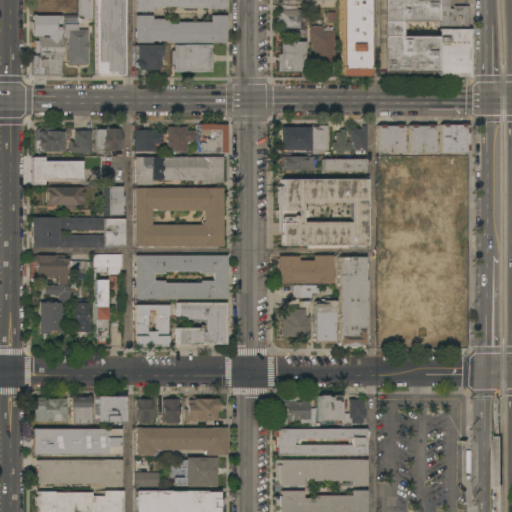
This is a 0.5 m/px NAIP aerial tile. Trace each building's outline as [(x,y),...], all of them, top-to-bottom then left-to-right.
[(76,0),(92,0),(92,19),(82,19),(82,16),(76,16),(76,0)] [(94,75),(94,0),(122,0),(122,75),(94,75)] [(134,0),(225,0),(225,9),(209,9),(209,7),(176,7),(176,6),(162,6),(162,8),(151,8),(151,11),(134,11),(134,0)] [(366,0),(366,76),(338,76),(338,0),(366,0)] [(378,0),(433,0),(433,71),(425,71),(425,73),(421,73),(421,72),(416,72),(416,73),(412,73),(412,71),(396,71),(396,73),(392,73),(392,72),(388,72),(388,73),(383,73),(383,72),(378,72),(378,0)] [(448,0),(448,8),(453,8),(453,5),(467,5),(467,26),(437,26),(437,0),(448,0)] [(282,9),(282,4),(299,4),(299,11),(303,11),(303,27),(300,27),(300,28),(277,28),(277,27),(275,27),(275,19),(277,19),(277,9),(282,9)] [(327,21),(327,12),(335,12),(335,21),(327,21)] [(29,76),(29,55),(34,55),(34,40),(36,40),(36,36),(30,36),(30,14),(34,14),(34,15),(59,15),(59,23),(54,23),(54,26),(59,26),(59,36),(60,36),(60,56),(58,56),(58,73),(59,73),(59,76),(29,76)] [(225,42),(167,42),(167,40),(151,40),(151,42),(133,42),(133,37),(133,31),(133,15),(150,15),(150,18),(162,18),(162,20),(167,20),(167,23),(176,23),(176,21),(209,21),(209,15),(225,15),(225,42)] [(66,63),(67,38),(63,38),(63,23),(82,24),(81,29),(87,29),(86,64),(66,63)] [(332,64),(312,64),(312,50),(310,50),(310,42),(307,42),(307,30),(308,30),(308,25),(321,25),(321,27),(324,27),(324,26),(331,26),(331,30),(332,30),(332,64)] [(436,76),(437,28),(470,28),(470,40),(469,76),(436,76)] [(304,71),(277,71),(277,53),(280,53),(280,41),(303,41),(304,71)] [(161,44),(160,65),(157,69),(138,69),(138,67),(136,67),(134,65),(134,62),(135,60),(135,53),(132,53),(132,45),(135,45),(135,44),(161,44)] [(211,71),(171,72),(171,64),(169,64),(169,50),(171,50),(171,44),(211,44),(211,71)] [(438,124),(440,124),(440,123),(446,122),(446,124),(459,124),(459,123),(464,123),(464,124),(466,124),(466,126),(468,126),(468,132),(466,132),(466,144),(467,144),(467,150),(466,150),(466,152),(438,152),(438,124)] [(225,140),(229,140),(229,150),(225,150),(225,152),(197,152),(197,123),(213,123),(213,124),(225,124),(225,140)] [(375,125),(377,125),(377,124),(383,124),(383,125),(394,125),(394,123),(400,123),(400,125),(402,125),(402,153),(390,153),(390,144),(387,144),(387,152),(375,152),(375,125)] [(407,125),(408,125),(408,124),(414,124),(414,125),(426,125),(426,124),(431,124),(431,125),(433,125),(433,152),(422,152),(422,144),(418,144),(418,152),(407,152),(407,125)] [(326,148),(323,148),(323,151),(320,151),(320,150),(316,150),(316,154),(311,154),(311,149),(310,126),(317,126),(317,125),(326,125),(326,148)] [(365,149),(351,150),(351,142),(349,142),(349,150),(342,150),(342,153),(334,153),(334,150),(330,150),(330,148),(329,148),(329,146),(330,146),(330,141),(334,141),(334,138),(333,138),(333,135),(334,135),(334,131),(339,131),(339,129),(344,128),(344,141),(348,141),(348,128),(360,128),(359,125),(365,125),(365,149)] [(54,127),(54,130),(64,130),(64,151),(36,151),(36,150),(33,150),(33,133),(39,126),(54,127)] [(120,150),(101,150),(101,149),(94,149),(94,126),(110,126),(110,128),(120,128),(120,150)] [(165,126),(185,126),(185,130),(193,130),(193,140),(186,140),(186,151),(166,152),(165,126)] [(309,126),(308,150),(279,150),(279,126),(309,126)] [(133,129),(153,129),(153,132),(158,132),(158,143),(154,143),(154,147),(156,147),(156,151),(151,151),(151,153),(135,153),(135,151),(133,151),(133,129)] [(89,152),(69,152),(69,151),(68,151),(68,140),(72,140),(72,130),(89,130),(89,152)] [(221,156),(221,182),(209,182),(209,183),(199,183),(199,180),(149,180),(149,184),(132,184),(132,156),(221,156)] [(312,156),(312,170),(281,170),(281,156),(312,156)] [(42,180),(42,184),(30,184),(30,157),(42,157),(42,160),(80,161),(80,180),(42,180)] [(363,159),(363,171),(321,171),(321,158),(363,159)] [(113,170),(113,179),(99,179),(100,169),(113,170)] [(364,179),(364,245),(280,245),(280,242),(278,242),(278,234),(280,234),(280,231),(277,231),(277,217),(273,217),(273,209),(277,209),(276,186),(279,186),(279,179),(364,179)] [(120,195),(122,195),(122,205),(120,205),(120,215),(107,215),(107,216),(101,216),(101,215),(98,215),(98,206),(101,206),(101,186),(120,186),(120,195)] [(82,187),(83,204),(75,204),(75,207),(72,210),(66,209),(63,207),(63,205),(45,205),(44,187),(82,187)] [(221,187),(221,246),(132,246),(132,187),(221,187)] [(30,217),(102,217),(102,218),(122,218),(122,246),(102,246),(102,248),(30,247),(30,217)] [(66,284),(57,284),(57,282),(54,282),(54,275),(38,275),(38,276),(35,276),(35,262),(31,262),(31,255),(35,255),(35,254),(63,255),(63,256),(66,256),(66,284)] [(120,254),(120,266),(118,266),(118,274),(106,274),(106,273),(105,273),(105,271),(101,271),(101,272),(92,272),(92,274),(91,274),(91,282),(89,282),(89,273),(82,273),(82,282),(72,282),(72,269),(69,269),(69,260),(92,260),(92,254),(120,254)] [(225,255),(225,298),(133,298),(133,276),(132,276),(132,273),(133,273),(133,270),(132,270),(132,265),(133,265),(133,255),(225,255)] [(276,255),(297,255),(297,260),(311,260),(311,256),(335,256),(335,266),(331,266),(331,283),(276,283),(276,255)] [(337,256),(364,256),(364,263),(365,263),(365,268),(364,268),(364,279),(365,279),(365,326),(366,326),(366,335),(365,335),(365,345),(357,345),(357,347),(346,347),(346,345),(337,345),(337,256)] [(105,284),(107,284),(107,286),(105,287),(105,289),(107,289),(107,292),(105,292),(105,307),(106,307),(106,309),(107,309),(107,316),(106,316),(106,319),(105,319),(105,337),(104,337),(104,343),(95,343),(95,338),(94,338),(94,319),(93,319),(93,307),(94,307),(94,306),(92,306),(92,303),(94,303),(94,296),(93,296),(92,294),(94,294),(94,280),(100,280),(100,277),(102,277),(102,280),(105,280),(105,284)] [(69,285),(68,302),(56,301),(57,294),(43,294),(44,285),(69,285)] [(317,285),(317,293),(309,293),(309,297),(291,297),(291,285),(317,285)] [(70,332),(70,302),(72,302),(72,298),(87,298),(87,299),(90,299),(90,302),(88,302),(88,332),(70,332)] [(313,312),(312,312),(312,303),(312,301),(319,301),(319,299),(330,299),(330,300),(333,300),(333,312),(332,312),(333,341),(331,341),(331,342),(314,342),(314,341),(313,341),(313,312)] [(59,330),(49,330),(49,333),(39,333),(39,330),(37,330),(37,301),(40,301),(40,300),(51,300),(51,302),(59,302),(59,330)] [(279,337),(279,316),(282,316),(282,309),(297,309),(297,300),(305,300),(305,316),(307,316),(307,337),(279,337)] [(223,302),(223,344),(174,344),(174,327),(198,327),(198,325),(202,325),(202,318),(183,319),(183,316),(174,316),(174,302),(223,302)] [(167,304),(167,346),(141,346),(141,348),(135,348),(135,346),(133,346),(133,304),(167,304)] [(70,423),(70,406),(69,406),(69,396),(73,396),(73,397),(86,397),(86,395),(90,395),(90,406),(89,406),(89,423),(70,423)] [(95,398),(94,398),(94,395),(124,395),(124,398),(122,398),(122,421),(95,421),(95,398)] [(294,395),(294,396),(298,396),(298,401),(309,401),(309,408),(314,408),(314,426),(307,426),(307,424),(295,424),(295,419),(283,419),(283,425),(273,425),(273,397),(275,395),(294,395)] [(316,395),(325,395),(325,396),(330,396),(330,395),(338,395),(339,420),(317,420),(316,395)] [(48,397),(48,398),(65,398),(65,421),(34,421),(34,414),(33,414),(32,397),(48,397)] [(151,398),(151,419),(150,419),(150,423),(137,423),(137,419),(134,419),(134,398),(151,398)] [(160,399),(177,398),(178,413),(180,413),(180,417),(178,417),(178,421),(177,421),(177,423),(164,424),(164,421),(161,421),(160,399)] [(217,398),(217,411),(215,411),(215,420),(194,420),(194,419),(193,419),(193,421),(182,421),(182,408),(186,408),(186,399),(191,399),(191,398),(217,398)] [(363,399),(363,409),(364,409),(364,418),(362,418),(362,423),(350,423),(350,425),(341,425),(341,413),(347,413),(347,399),(363,399)] [(139,427),(139,428),(210,428),(210,427),(225,427),(225,455),(204,455),(204,450),(152,450),(152,454),(151,454),(151,455),(134,455),(134,427),(139,427)] [(119,428),(119,454),(31,455),(31,428),(119,428)] [(364,428),(364,454),(274,454),(274,452),(272,452),(272,446),(274,446),(274,445),(271,445),(271,438),(273,438),(273,437),(272,437),(272,430),(273,430),(273,429),(364,428)] [(490,436),(495,436),(499,436),(499,487),(490,487),(490,436)] [(214,457),(214,486),(184,486),(184,485),(173,485),(173,478),(183,478),(183,468),(178,468),(178,460),(184,460),(184,457),(214,457)] [(120,459),(120,481),(121,481),(121,484),(120,484),(120,486),(118,486),(118,487),(115,487),(115,486),(110,486),(99,486),(99,483),(55,483),(55,485),(51,485),(51,483),(34,483),(34,472),(34,469),(36,469),(36,460),(120,459)] [(364,485),(350,485),(350,480),(311,481),(311,478),(308,478),(308,480),(304,480),(304,478),(301,478),(301,485),(301,487),(294,487),(294,485),(285,485),(285,487),(279,487),(279,483),(277,483),(277,480),(273,480),(273,459),(364,459),(364,485)] [(158,472),(157,486),(132,486),(132,472),(158,472)] [(35,511),(35,505),(34,505),(34,496),(35,496),(35,491),(53,491),(53,492),(90,492),(90,495),(102,495),(102,490),(121,490),(121,508),(122,508),(122,511),(35,511)] [(134,511),(134,490),(169,490),(169,491),(182,491),(182,490),(198,490),(198,491),(218,491),(218,497),(219,497),(219,509),(218,509),(218,511),(134,511)] [(301,490),(301,498),(311,498),(311,495),(349,495),(349,490),(364,490),(364,511),(273,511),(273,495),(279,495),(279,490),(301,490)]
